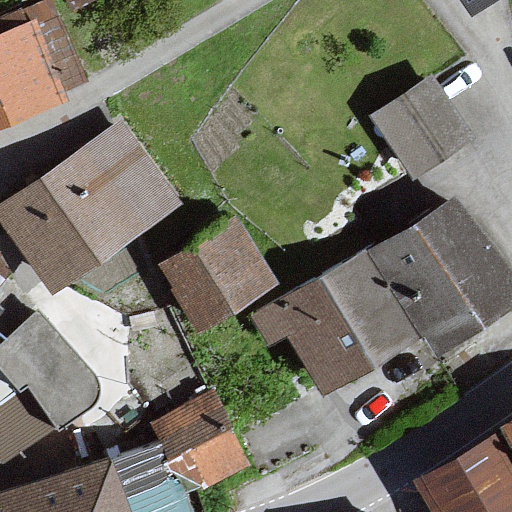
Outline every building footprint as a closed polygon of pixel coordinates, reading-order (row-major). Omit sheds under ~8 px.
[(454,0),(468,22),(499,0),(454,0)] [(3,43),(0,43),(0,133),(64,106),(36,29),(3,43)] [(430,66),(366,107),(407,171),(471,130),(430,66)] [(116,115),(0,195),(0,225),(45,290),(175,199),(116,115)] [(511,270),(451,188),(365,243),(418,321),(433,339),(511,285),(511,270)] [(233,208),(156,255),(193,326),(274,275),(233,208)] [(365,243),(252,309),(265,337),(289,323),(318,382),(418,321),(365,243)] [(0,335),(0,452),(103,390),(51,304),(0,335)] [(182,484),(249,456),(215,377),(148,406),(182,484)] [(511,405),(491,419),(511,451),(511,405)] [(511,511),(511,451),(491,419),(408,472),(433,511),(511,511)] [(183,511),(160,436),(0,487),(0,511),(183,511)]
